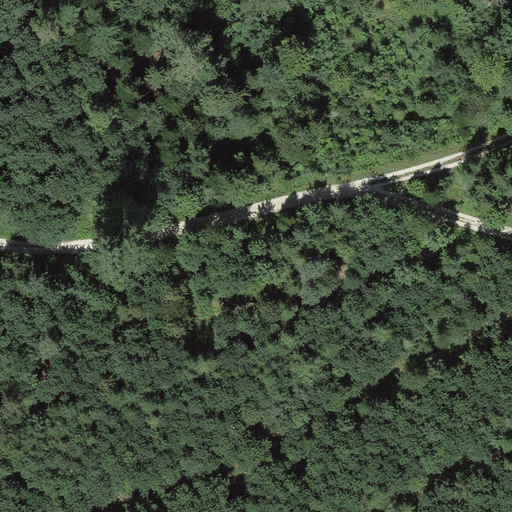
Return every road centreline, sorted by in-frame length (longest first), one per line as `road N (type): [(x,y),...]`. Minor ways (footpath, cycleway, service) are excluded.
road 1 (track): [(0,255),(19,259),(343,189),(511,235)]
road 2 (track): [(511,138),(460,161),(343,189)]
